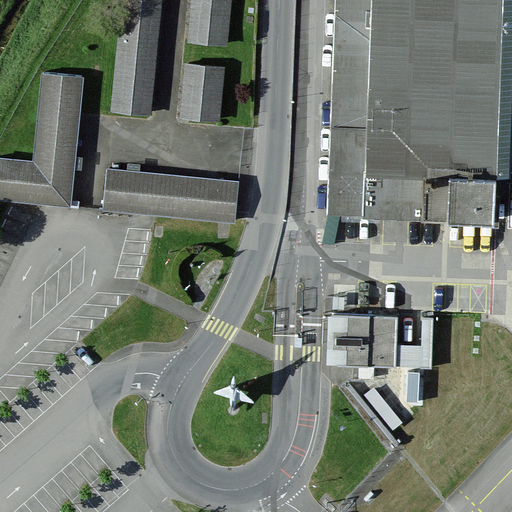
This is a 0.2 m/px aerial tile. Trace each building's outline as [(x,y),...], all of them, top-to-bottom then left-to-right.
[(166,0),(127,0),(114,110),(153,115),(166,0)] [(232,0),(197,0),(192,39),(227,44),(232,0)] [(511,0),(341,0),(332,209),(511,217),(511,188),(511,0)] [(227,67),(192,62),(185,115),(220,119),(227,67)] [(39,162),(1,159),(0,176),(0,197),(77,204),(87,76),(46,73),(39,162)] [(238,183),(110,170),(106,211),(234,223),(238,183)] [(407,315),(336,315),(336,367),(407,367),(407,315)] [(423,405),(424,366),(407,365),(406,405),(423,405)]
